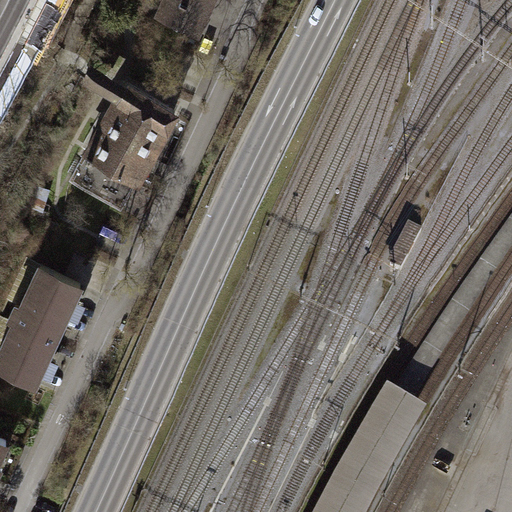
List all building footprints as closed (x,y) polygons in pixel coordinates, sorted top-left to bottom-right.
[(169,0),(164,12),(216,36),(232,0),(169,0)] [(134,83),(99,153),(160,184),(195,114),(134,83)] [(42,265),(0,349),(0,370),(40,390),(91,289),(42,265)] [(311,511),(366,511),(428,399),(388,375),(326,483),(311,511)] [(0,435),(0,477),(1,474),(16,443),(0,435)]
